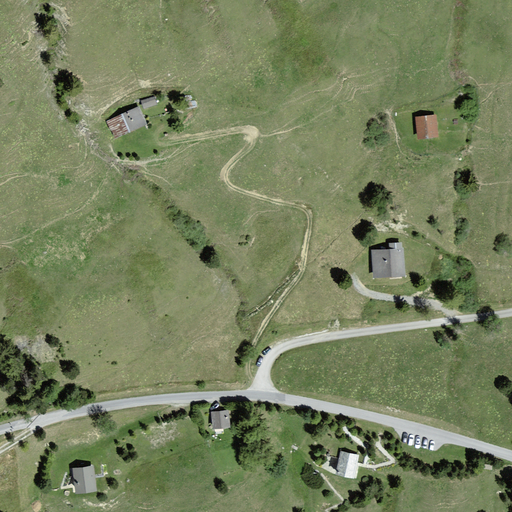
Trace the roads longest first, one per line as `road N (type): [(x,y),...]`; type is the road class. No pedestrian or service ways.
road 1 (track): [(165,142),(247,130),(252,140),(226,179),(310,212),(300,275),(249,352),(248,372),(260,383)]
road 2 (unclassified): [(261,395),(269,357),(293,343),(511,313)]
road 3 (unclassified): [(0,430),(118,404),(261,395)]
road 4 (unclassified): [(261,395),(511,456)]
